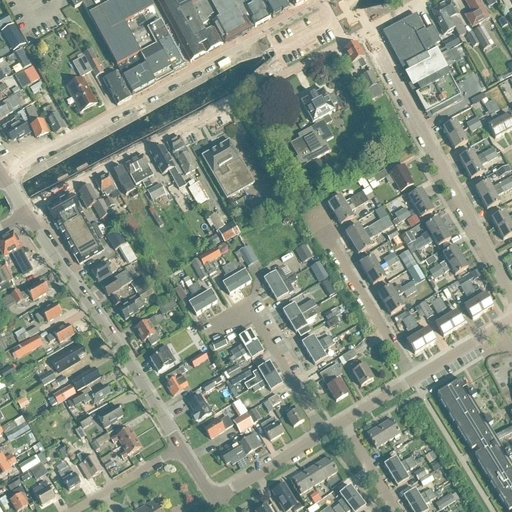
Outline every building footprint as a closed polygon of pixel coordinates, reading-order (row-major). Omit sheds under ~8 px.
[(68,0),(72,6),(74,10),(82,6),(90,20),(132,97),(156,84),(154,80),(157,79),(114,5),(123,0),(68,0)] [(147,0),(123,0),(114,5),(157,79),(171,71),(173,75),(185,68),(184,67),(147,0)] [(155,0),(190,64),(222,47),(213,31),(205,36),(200,26),(208,22),(206,20),(210,17),(213,23),(212,23),(224,45),(255,28),(255,29),(270,20),(262,5),(258,0),(155,0)] [(258,0),(262,5),(264,4),(272,19),(281,14),(289,10),(283,0),(258,0)] [(290,0),(295,8),(309,0),(290,0)] [(462,0),(471,14),(464,18),(471,30),(489,20),(477,0),(462,0)] [(484,0),(489,9),(496,5),(493,0),(484,0)] [(459,17),(451,3),(441,8),(454,31),(459,40),(467,35),(460,23),(458,24),(455,19),(459,17)] [(441,8),(431,13),(440,28),(442,27),(444,31),(441,32),(444,37),(454,31),(441,8)] [(7,17),(0,20),(0,28),(0,29),(10,23),(7,17)] [(403,62),(407,70),(436,55),(418,20),(388,36),(402,62),(403,62)] [(13,51),(24,44),(14,26),(2,33),(13,51)] [(432,44),(439,42),(433,26),(426,28),(432,44)] [(472,34),(483,52),(490,48),(480,30),(472,34)] [(467,38),(473,49),(479,46),(473,34),(467,38)] [(455,38),(443,45),(446,51),(459,45),(455,38)] [(366,68),(362,61),(364,60),(356,45),(355,45),(355,44),(351,46),(352,47),(343,52),(351,67),(354,71),(360,68),(361,71),(366,68)] [(23,49),(14,53),(23,69),(32,65),(23,49)] [(445,50),(436,55),(439,59),(447,55),(445,50)] [(454,50),(448,53),(449,54),(455,65),(461,62),(454,50)] [(84,55),(96,79),(104,75),(91,51),(84,55)] [(447,55),(439,59),(442,65),(445,71),(455,65),(449,54),(447,55)] [(417,87),(418,89),(447,74),(442,65),(436,55),(407,70),(409,74),(408,74),(415,88),(417,87)] [(74,65),(81,79),(92,73),(84,59),(74,65)] [(24,73),(31,86),(40,80),(33,68),(24,73)] [(373,100),(368,91),(377,86),(370,73),(361,78),(362,80),(357,82),(368,103),(373,100)] [(117,108),(131,100),(130,98),(130,97),(117,74),(103,82),(117,108)] [(426,107),(457,91),(450,78),(449,78),(447,74),(418,89),(420,93),(418,94),(426,107)] [(81,114),(96,106),(82,80),(67,88),(81,114)] [(34,97),(42,93),(39,89),(42,87),(40,84),(30,90),(34,97)] [(426,107),(432,118),(453,107),(451,103),(460,98),(457,91),(426,107)] [(315,124),(316,126),(301,135),(303,138),(290,145),(297,159),(296,160),(301,169),(331,153),(326,144),(334,140),(323,120),(335,113),(332,107),(337,104),(333,97),(328,100),(324,92),(315,97),(314,96),(310,98),(310,99),(302,104),(313,125),(315,124)] [(476,108),(488,103),(484,94),(472,99),(476,108)] [(18,95),(7,102),(12,111),(24,104),(18,95)] [(12,111),(7,102),(0,106),(0,121),(14,113),(12,111)] [(494,102),(489,104),(494,116),(499,113),(494,102)] [(489,104),(485,107),(490,118),(494,116),(489,104)] [(32,131),(36,140),(48,136),(43,122),(39,124),(34,108),(26,111),(28,118),(29,118),(32,126),(31,127),(32,131)] [(52,128),(56,136),(64,132),(59,122),(60,122),(58,117),(56,117),(51,108),(43,113),(51,129),(52,128)] [(14,123),(2,130),(9,141),(10,141),(10,142),(13,142),(16,140),(18,143),(30,135),(24,125),(24,126),(23,124),(26,122),(24,118),(26,117),(22,112),(12,119),(14,123)] [(494,116),(490,118),(494,125),(488,128),(495,141),(505,135),(498,122),(497,120),(494,116)] [(502,117),(497,120),(498,122),(505,135),(511,131),(511,123),(508,117),(503,120),(502,117)] [(474,121),(466,125),(469,130),(479,125),(477,120),(474,121)] [(455,123),(443,130),(448,141),(461,134),(459,129),(455,123)] [(479,125),(469,130),(471,134),(481,129),(479,125)] [(461,134),(448,141),(454,152),(467,145),(463,138),(461,134)] [(185,149),(179,139),(167,146),(172,156),(173,156),(185,149)] [(254,185),(229,142),(201,158),(226,201),(254,185)] [(163,148),(150,155),(162,177),(169,173),(179,192),(186,188),(180,176),(178,177),(175,172),(174,170),(163,148)] [(185,149),(173,156),(176,161),(185,177),(197,171),(185,149)] [(496,154),(493,150),(483,155),(485,160),(496,154)] [(458,160),(464,171),(477,164),(485,160),(483,155),(475,160),(472,153),(458,160)] [(487,165),(498,159),(496,154),(485,160),(487,165)] [(154,178),(142,157),(124,167),(130,178),(130,177),(133,183),(136,188),(154,178)] [(477,164),(464,171),(470,181),(483,174),(480,169),(487,165),(485,160),(477,164)] [(319,161),(306,168),(316,185),(328,178),(319,161)] [(408,176),(403,168),(390,176),(400,194),(412,187),(406,177),(408,176)] [(508,168),(494,175),(498,181),(511,174),(508,168)] [(122,169),(112,174),(125,197),(131,194),(132,197),(131,197),(133,200),(137,197),(135,192),(122,169)] [(385,172),(373,178),(377,185),(388,178),(385,172)] [(108,176),(95,183),(101,194),(103,193),(106,198),(117,192),(114,187),(108,176)] [(511,184),(510,180),(498,186),(501,190),(511,184)] [(487,183),(475,190),(480,201),(493,194),(487,183)] [(503,195),(511,190),(511,184),(501,190),(503,195)] [(169,202),(160,186),(147,193),(156,209),(169,202)] [(296,195),(301,205),(316,197),(311,187),(296,195)] [(93,208),(101,222),(111,217),(102,202),(99,204),(90,188),(83,192),(83,190),(79,192),(80,193),(79,194),(84,203),(82,204),(87,211),(93,208)] [(334,217),(347,209),(366,198),(372,194),(369,189),(362,193),(363,193),(349,201),(350,202),(344,205),(340,199),(328,207),(334,217)] [(503,195),(501,190),(493,194),(480,201),(486,212),(499,205),(496,199),(503,195)] [(412,206),(405,209),(408,214),(414,210),(427,202),(420,192),(408,200),(412,206)] [(47,211),(60,232),(84,219),(71,197),(47,211)] [(347,209),(334,217),(340,227),(353,220),(350,214),(356,211),(355,211),(369,203),(366,198),(347,209)] [(110,201),(105,204),(108,210),(114,207),(110,201)] [(414,210),(408,214),(411,218),(417,215),(420,220),(433,213),(427,202),(414,210)] [(362,233),(359,228),(346,236),(352,247),(390,223),(382,209),(374,214),(380,223),(368,230),(362,233)] [(397,220),(408,214),(405,209),(395,216),(397,220)] [(397,220),(400,225),(411,218),(408,214),(397,220)] [(491,221),(497,232),(510,225),(511,223),(511,217),(507,220),(504,214),(491,221)] [(131,216),(124,219),(133,235),(139,231),(136,226),(131,216)] [(415,217),(407,222),(410,228),(418,222),(415,217)] [(84,219),(60,232),(79,267),(103,253),(84,219)] [(429,234),(422,238),(425,242),(431,238),(444,231),(438,221),(425,228),(429,234)] [(109,234),(117,228),(114,222),(105,227),(109,234)] [(386,232),(390,241),(398,236),(393,228),(390,223),(352,247),(358,257),(371,249),(368,243),(386,232)] [(511,223),(510,225),(497,232),(503,242),(511,237),(511,223)] [(96,224),(91,226),(96,235),(96,236),(98,239),(107,234),(102,226),(98,228),(96,224)] [(225,244),(240,236),(233,224),(218,232),(225,244)] [(431,238),(425,242),(428,247),(434,243),(437,249),(450,241),(444,231),(431,238)] [(106,238),(115,252),(118,251),(125,246),(116,232),(106,238)] [(13,234),(0,241),(0,251),(4,259),(11,254),(15,261),(14,261),(23,277),(32,272),(24,256),(25,256),(21,249),(13,234)] [(414,243),(415,242),(410,234),(401,239),(406,248),(412,244),(413,244),(414,243)] [(216,237),(206,242),(210,250),(220,245),(216,237)] [(413,244),(412,244),(414,249),(425,242),(422,238),(415,242),(414,243),(413,244)] [(414,249),(415,249),(417,253),(428,247),(425,242),(414,249)] [(412,244),(406,248),(418,267),(423,263),(417,253),(415,249),(414,249),(412,244)] [(125,246),(118,251),(127,267),(137,262),(127,245),(125,246)] [(244,250),(238,253),(248,269),(258,262),(249,247),(244,250)] [(305,247),(295,253),(302,265),(312,260),(305,247)] [(446,263),(440,266),(442,271),(448,267),(461,260),(455,249),(442,257),(446,263)] [(215,250),(210,253),(211,254),(215,261),(220,258),(216,251),(215,250)] [(386,265),(397,259),(394,254),(383,261),(386,265)] [(199,259),(209,277),(216,274),(206,256),(199,259)] [(425,263),(429,268),(437,263),(434,258),(425,263)] [(366,277),(379,270),(372,259),(360,267),(366,277)] [(399,263),(397,259),(386,265),(389,270),(399,263)] [(467,270),(461,260),(448,267),(455,278),(467,270)] [(197,261),(191,265),(201,282),(207,278),(197,261)] [(413,261),(404,266),(408,272),(416,266),(413,261)] [(231,264),(226,267),(233,280),(240,291),(251,285),(244,273),(240,276),(235,268),(233,269),(231,264)] [(104,265),(91,273),(98,284),(111,276),(117,272),(113,265),(107,269),(104,265)] [(319,265),(310,270),(316,279),(325,274),(319,265)] [(440,266),(429,273),(431,277),(442,271),(440,266)] [(233,280),(226,267),(222,269),(226,276),(223,278),(227,284),(222,286),(229,297),(240,291),(233,280)] [(416,286),(425,281),(416,267),(408,273),(416,286)] [(385,280),(379,270),(366,277),(372,288),(385,280)] [(281,271),(264,282),(270,292),(281,286),(287,282),(293,278),(291,274),(284,278),(281,271)] [(431,277),(434,282),(445,275),(442,271),(431,277)] [(108,299),(120,291),(133,283),(126,273),(114,280),(101,288),(108,299)] [(13,281),(9,274),(4,277),(7,284),(13,281)] [(136,295),(150,287),(145,278),(131,287),(136,295)] [(297,283),(294,278),(293,278),(287,282),(290,287),(297,283)] [(458,283),(460,287),(462,286),(464,285),(468,282),(469,282),(467,278),(458,283)] [(329,298),(336,294),(329,280),(321,283),(329,298)] [(281,286),(270,292),(276,303),(287,296),(293,293),(290,287),(287,282),(281,286)] [(464,285),(471,297),(476,294),(469,282),(468,282),(464,285)] [(460,287),(458,283),(447,290),(449,293),(460,287)] [(193,287),(207,311),(218,304),(211,293),(204,297),(197,284),(193,287)] [(414,288),(412,284),(401,290),(404,295),(414,288)] [(41,297),(48,293),(43,285),(40,286),(39,285),(20,296),(18,292),(11,296),(16,306),(30,298),(33,303),(42,298),(41,297)] [(462,286),(460,287),(467,300),(471,297),(464,285),(462,286)] [(196,317),(207,311),(193,287),(188,289),(195,302),(189,306),(196,317)] [(150,288),(138,295),(142,302),(154,295),(150,288)] [(406,299),(417,293),(414,288),(404,295),(406,299)] [(179,289),(173,293),(183,309),(189,306),(179,289)] [(377,296),(384,307),(396,299),(404,295),(401,290),(394,294),(390,289),(377,296)] [(396,299),(384,307),(390,317),(403,309),(399,303),(406,299),(404,295),(396,299)] [(474,303),(482,315),(492,309),(485,296),(474,303)] [(471,297),(467,300),(471,305),(464,309),(472,322),(482,315),(474,303),(471,297)] [(111,301),(115,308),(120,306),(115,298),(111,301)] [(132,303),(118,312),(125,322),(132,318),(133,319),(139,315),(137,312),(145,307),(141,300),(133,305),(132,303)] [(448,312),(440,300),(435,302),(443,315),(448,312)] [(159,311),(163,317),(178,309),(174,302),(159,311)] [(294,307),(282,313),(289,324),(302,317),(302,316),(307,313),(311,311),(313,310),(316,308),(312,302),(296,311),(294,307)] [(435,302),(431,305),(438,317),(443,315),(435,302)] [(426,303),(419,307),(427,321),(434,317),(426,303)] [(47,325),(62,317),(56,306),(35,318),(39,325),(45,322),(47,325)] [(337,309),(330,314),(333,319),(341,315),(337,309)] [(302,317),(289,324),(295,335),(306,328),(304,324),(313,319),(317,317),(316,314),(313,310),(311,311),(307,313),(302,316),(302,317)] [(324,326),(326,325),(334,320),(333,319),(330,314),(330,313),(321,319),(324,326)] [(408,319),(405,314),(397,319),(400,324),(402,323),(409,333),(407,334),(411,341),(406,344),(414,357),(424,350),(413,332),(406,320),(408,319)] [(446,320),(454,333),(464,326),(456,314),(446,320)] [(443,315),(438,317),(441,323),(436,326),(443,339),(454,333),(446,320),(443,315)] [(413,332),(418,329),(411,317),(408,319),(406,320),(413,332)] [(135,331),(143,344),(147,341),(151,348),(159,343),(155,336),(151,329),(159,324),(156,318),(135,331)] [(339,325),(336,319),(326,325),(329,331),(339,325)] [(59,345),(74,336),(67,326),(46,339),(50,345),(57,341),(59,345)] [(30,340),(39,334),(36,329),(18,339),(20,343),(30,339),(30,340)] [(418,329),(413,332),(424,350),(435,344),(427,331),(422,334),(418,329)] [(232,358),(245,351),(256,344),(250,333),(239,340),(242,346),(230,354),(232,358)] [(317,345),(313,339),(301,346),(308,356),(332,342),(329,337),(317,345)] [(37,339),(13,352),(18,362),(43,349),(37,339)] [(224,340),(212,345),(212,346),(215,352),(227,346),(224,340)] [(332,342),(308,356),(314,367),(326,360),(322,354),(335,346),(332,342)] [(245,351),(232,358),(229,360),(231,364),(248,355),(251,361),(263,355),(256,344),(245,351)] [(79,361),(86,357),(81,349),(74,353),(73,351),(59,360),(52,364),(58,374),(66,370),(80,362),(79,361)] [(150,362),(158,375),(174,365),(170,359),(170,358),(165,350),(159,354),(160,356),(150,362)] [(343,358),(346,364),(356,357),(353,352),(343,358)] [(203,354),(190,363),(194,370),(208,361),(203,354)] [(360,389),(373,382),(361,363),(351,369),(354,375),(352,376),(360,389)] [(249,386),(252,390),(264,383),(275,376),(269,365),(258,372),(261,378),(249,386)] [(226,373),(230,381),(231,380),(241,374),(237,367),(226,373)] [(335,367),(330,370),(319,376),(324,385),(329,382),(332,387),(327,390),(336,404),(347,397),(338,383),(336,380),(341,377),(335,367)] [(7,370),(0,374),(0,375),(4,383),(12,378),(7,370)] [(170,384),(165,387),(173,399),(183,393),(182,391),(187,388),(180,378),(184,375),(181,370),(167,379),(170,384)] [(99,379),(94,372),(85,377),(84,376),(80,379),(72,384),(78,394),(93,385),(92,383),(99,379)] [(50,373),(39,379),(43,388),(55,381),(50,373)] [(231,380),(230,381),(229,382),(232,388),(246,380),(242,374),(241,374),(231,380)] [(264,383),(252,390),(254,394),(267,387),(271,393),(282,387),(275,376),(264,383)] [(68,384),(65,378),(51,386),(54,391),(68,384)] [(203,388),(207,394),(215,388),(212,382),(203,388)] [(226,384),(225,384),(235,400),(238,398),(232,388),(229,382),(226,384)] [(492,486),(500,499),(497,500),(498,501),(500,499),(507,511),(510,511),(511,511),(511,467),(509,462),(511,459),(511,458),(508,451),(504,453),(497,443),(511,435),(511,428),(494,438),(488,428),(492,426),(487,417),(483,420),(471,401),(475,398),(470,390),(467,392),(460,382),(437,396),(471,452),(475,450),(478,455),(474,457),(491,485),(489,487),(492,486)] [(65,401),(66,403),(76,397),(71,388),(54,398),(58,405),(65,401)] [(98,392),(97,391),(83,398),(85,402),(83,404),(85,406),(90,403),(93,407),(103,401),(102,400),(110,396),(105,388),(98,392)] [(81,395),(70,401),(75,409),(83,404),(85,402),(83,398),(81,395)] [(267,402),(272,409),(281,404),(277,396),(267,402)] [(21,409),(29,405),(25,397),(17,401),(21,409)] [(249,397),(243,401),(249,411),(262,404),(259,399),(252,403),(249,397)] [(54,398),(48,402),(52,408),(58,405),(54,398)] [(198,421),(199,422),(211,415),(206,407),(205,407),(200,398),(188,405),(194,414),(191,416),(195,423),(198,421)] [(233,404),(236,410),(243,406),(239,400),(233,404)] [(304,423),(297,412),(294,407),(289,409),(292,415),(287,418),(293,429),(304,423)] [(117,423),(116,422),(123,418),(117,408),(110,412),(109,411),(97,418),(104,431),(117,423)] [(247,416),(253,426),(260,421),(254,411),(247,416)] [(17,429),(10,433),(14,441),(29,432),(21,418),(13,423),(17,429)] [(92,425),(87,418),(78,423),(83,431),(92,425)] [(218,422),(204,431),(210,442),(225,433),(233,428),(227,418),(219,423),(218,422)] [(264,434),(270,444),(283,436),(277,426),(273,420),(261,428),(264,433),(264,434)] [(391,421),(379,428),(388,443),(400,436),(391,421)] [(379,428),(367,436),(376,451),(388,443),(379,428)] [(75,432),(81,441),(86,438),(81,429),(75,432)] [(118,443),(122,448),(135,440),(129,431),(116,438),(111,441),(113,446),(118,443)] [(23,437),(32,447),(38,442),(30,432),(23,437)] [(237,446),(235,443),(224,449),(226,452),(219,456),(226,467),(230,464),(232,467),(245,459),(244,458),(260,448),(253,436),(239,444),(239,445),(237,446)] [(135,440),(122,448),(125,454),(120,457),(123,461),(128,458),(141,450),(135,440)] [(96,443),(91,446),(95,453),(100,450),(96,443)] [(39,445),(35,447),(38,452),(40,455),(44,453),(39,445)] [(91,480),(102,473),(94,459),(88,463),(83,454),(76,458),(81,467),(80,468),(88,481),(91,480)] [(38,457),(43,466),(47,464),(42,455),(38,457)] [(2,457),(0,457),(0,469),(13,461),(12,458),(5,462),(2,457)] [(390,478),(402,471),(415,463),(412,458),(399,466),(395,460),(384,467),(390,478)] [(20,468),(21,470),(23,473),(24,474),(24,475),(26,473),(38,466),(37,464),(34,459),(28,462),(21,467),(20,468)] [(328,459),(316,467),(325,482),(337,474),(328,459)] [(13,461),(0,469),(0,480),(11,473),(9,469),(15,465),(13,461)] [(103,465),(104,466),(106,470),(113,467),(110,462),(103,465)] [(402,471),(390,478),(397,489),(408,481),(404,475),(417,467),(415,463),(402,471)] [(38,469),(32,473),(37,482),(43,478),(48,475),(43,466),(38,469)] [(304,474),(313,489),(325,482),(316,467),(304,474)] [(68,493),(80,486),(74,477),(68,468),(58,475),(63,483),(68,493)] [(31,473),(21,478),(23,481),(33,477),(31,473)] [(304,474),(292,481),(301,496),(313,489),(304,474)] [(422,489),(433,483),(429,476),(418,483),(422,489)] [(10,492),(21,487),(21,486),(17,480),(7,485),(10,492)] [(45,484),(39,487),(40,488),(32,493),(42,509),(55,501),(45,484)] [(284,486),(272,494),(282,511),(289,511),(297,508),(284,486)] [(332,511),(333,511),(339,511),(357,498),(350,488),(339,496),(344,502),(339,506),(332,511)] [(10,504),(15,511),(20,511),(27,508),(21,497),(24,496),(20,489),(12,494),(16,500),(10,504)] [(410,510),(421,503),(434,495),(431,490),(418,498),(415,492),(403,499),(410,510)] [(434,495),(421,503),(410,510),(411,511),(427,511),(424,507),(436,499),(434,495)] [(439,511),(440,511),(455,503),(451,497),(436,507),(439,511)] [(347,511),(350,510),(350,511),(359,511),(365,508),(357,498),(339,511),(347,511)] [(137,511),(159,511),(158,508),(156,509),(152,503),(137,511)]
